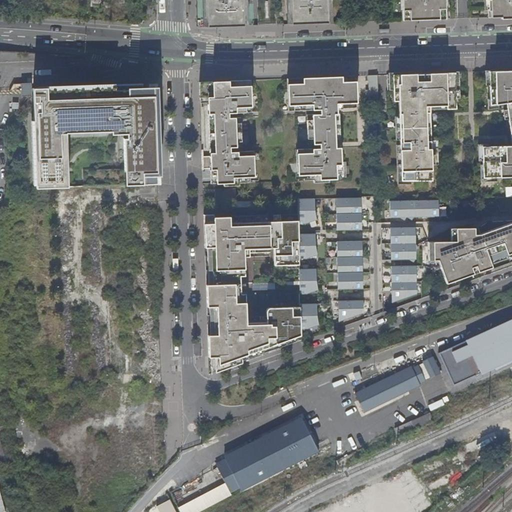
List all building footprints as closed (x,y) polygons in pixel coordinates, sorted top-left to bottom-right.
[(204,0),(205,17),(207,17),(207,27),(244,26),(244,21),(244,16),(246,16),(245,0),(204,0)] [(288,0),(289,15),(291,15),(291,24),(328,23),(328,13),(330,13),(329,0),(288,0)] [(443,0),(403,0),(404,17),(444,16),(443,0)] [(511,13),(511,0),(487,0),(488,15),(511,13)] [(511,70),(489,71),(490,105),(506,103),(511,145),(482,146),(483,177),(511,176),(511,70)] [(421,73),(393,75),(394,101),(402,101),(403,113),(399,113),(401,181),(432,181),(432,165),(438,165),(438,155),(428,155),(428,149),(431,149),(430,106),(456,105),(455,73),(421,73)] [(376,91),(376,75),(368,76),(368,91),(376,91)] [(350,76),(287,78),(287,105),(293,105),(293,110),(319,109),(336,109),(343,108),(342,103),(356,103),(355,81),(350,82),(350,76)] [(199,81),(199,97),(207,96),(207,113),(228,112),(246,112),(245,106),(251,106),(250,79),(199,81)] [(31,83),(21,83),(22,96),(32,96),(31,83)] [(41,87),(33,88),(34,120),(33,120),(35,174),(36,174),(37,188),(68,187),(66,133),(111,131),(111,134),(126,134),(127,137),(123,137),(125,185),(157,184),(155,164),(150,164),(150,163),(151,163),(149,92),(128,92),(127,85),(41,87)] [(320,114),(312,114),(312,120),(306,120),(307,138),(312,139),(312,144),(319,144),(340,143),(339,113),(336,113),(320,114)] [(208,118),(209,147),(230,146),(236,146),(236,141),(241,141),(241,122),(235,122),(235,117),(229,117),(208,118)] [(319,148),(296,149),(297,175),(302,175),(303,180),(313,180),(313,182),(328,182),(328,179),(336,179),(335,173),(341,173),(340,148),(319,148)] [(230,151),(209,152),(209,155),(201,155),(202,168),(210,168),(210,183),(254,181),(253,150),(230,151)] [(511,196),(499,197),(500,211),(511,210),(511,221),(473,234),(473,230),(455,231),(455,241),(427,241),(427,260),(437,260),(445,283),(473,274),(472,272),(482,269),(482,262),(511,251),(511,196)] [(335,198),(336,229),(361,229),(360,197),(335,198)] [(298,220),(298,223),(305,223),(316,219),(314,210),(314,198),(297,198),(298,220)] [(412,221),(413,218),(438,218),(437,201),(389,202),(389,219),(407,219),(412,221)] [(241,282),(240,260),(236,260),(236,257),(245,256),(244,248),(255,248),(255,252),(271,252),(271,247),(274,247),(275,265),(299,264),(299,259),(298,234),(298,223),(298,220),(280,221),(280,214),(273,215),(273,221),(230,222),(229,216),(213,217),(213,219),(204,219),(205,247),(211,247),(212,283),(241,282)] [(415,228),(390,229),(390,261),(415,261),(415,251),(418,249),(415,245),(415,228)] [(298,234),(299,259),(306,259),(316,253),(315,246),(315,234),(298,234)] [(336,240),(338,289),(363,288),(361,240),(336,240)] [(391,267),(391,302),(416,294),(415,267),(391,267)] [(299,269),(299,294),(307,294),(318,290),(316,280),(316,269),(299,269)] [(212,283),(206,284),(207,306),(213,306),(214,334),(208,334),(209,356),(215,356),(215,372),(242,362),(242,355),(301,334),(300,329),(300,306),(271,307),(270,307),(269,308),(269,309),(268,309),(267,311),(267,312),(268,323),(248,323),(247,321),(238,321),(238,315),(242,315),(241,282),(212,283)] [(338,300),(338,321),(363,312),(363,300),(338,300)] [(300,306),(300,329),(308,329),(319,325),(317,315),(317,304),(300,304),(300,306)] [(511,318),(438,354),(452,386),(511,360),(511,318)] [(441,374),(433,357),(422,362),(430,379),(441,374)] [(412,369),(419,384),(426,382),(418,366),(412,369)] [(420,386),(419,384),(412,369),(411,368),(355,395),(364,413),(420,386)] [(397,428),(400,436),(431,423),(427,415),(397,428)] [(240,491),(300,460),(297,455),(314,447),(299,418),(223,457),(225,460),(216,465),(230,493),(238,488),(240,491)] [(358,438),(344,445),(348,453),(362,446),(358,438)] [(297,455),(300,460),(317,451),(314,447),(297,455)]
